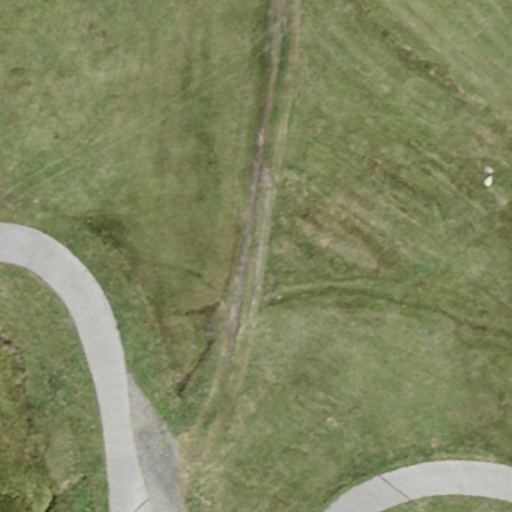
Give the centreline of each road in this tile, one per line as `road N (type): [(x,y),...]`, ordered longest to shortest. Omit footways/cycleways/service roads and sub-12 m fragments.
road 1 (track): [(281,0),(263,211),(204,449),(165,511)]
road 2 (track): [(0,258),(48,280),(89,353),(107,466),(124,511)]
